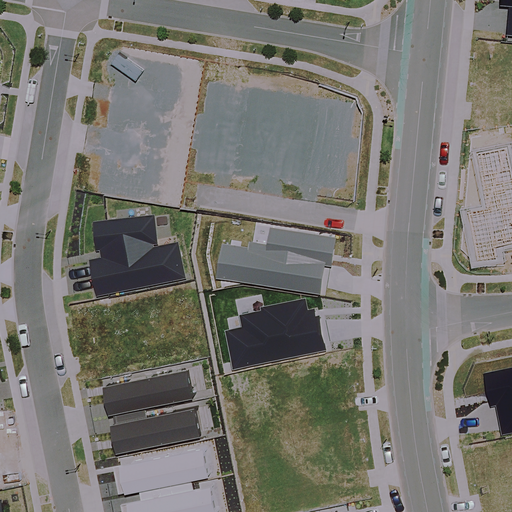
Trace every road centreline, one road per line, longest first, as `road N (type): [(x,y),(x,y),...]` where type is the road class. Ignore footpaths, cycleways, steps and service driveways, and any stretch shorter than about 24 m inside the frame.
road 1 (residential): [(67,0),(22,244),(23,311),(66,511)]
road 2 (residential): [(424,54),(95,0)]
road 3 (residential): [(424,54),(405,329)]
road 4 (residential): [(405,329),(428,511)]
